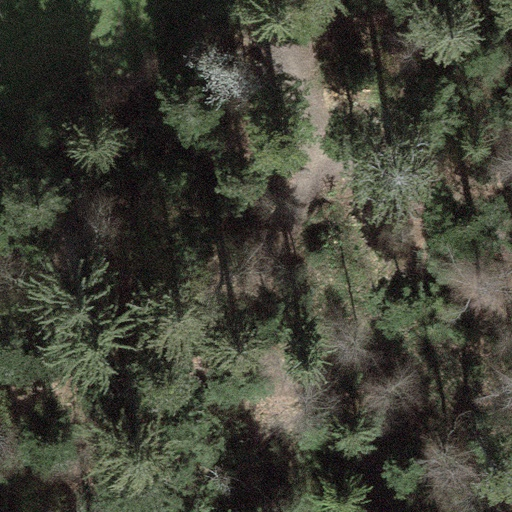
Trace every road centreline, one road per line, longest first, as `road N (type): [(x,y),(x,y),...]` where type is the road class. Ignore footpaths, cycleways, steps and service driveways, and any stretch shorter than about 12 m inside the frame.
road 1 (track): [(145,511),(229,366),(312,169),(309,110),(250,0)]
road 2 (track): [(312,169),(511,230)]
